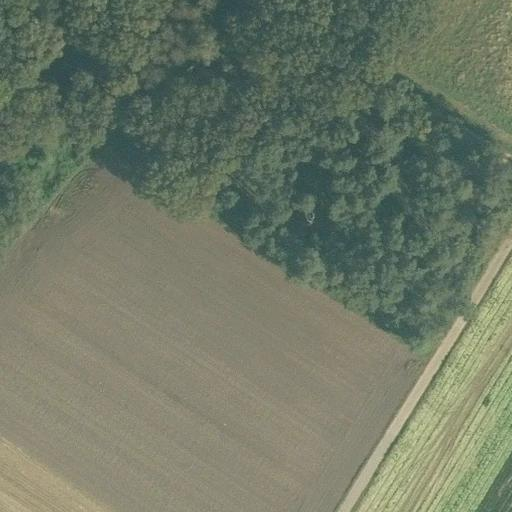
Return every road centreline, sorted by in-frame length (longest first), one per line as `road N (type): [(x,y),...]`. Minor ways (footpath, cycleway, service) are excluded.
road 1 (track): [(344,511),(511,237)]
road 2 (track): [(242,0),(511,170)]
